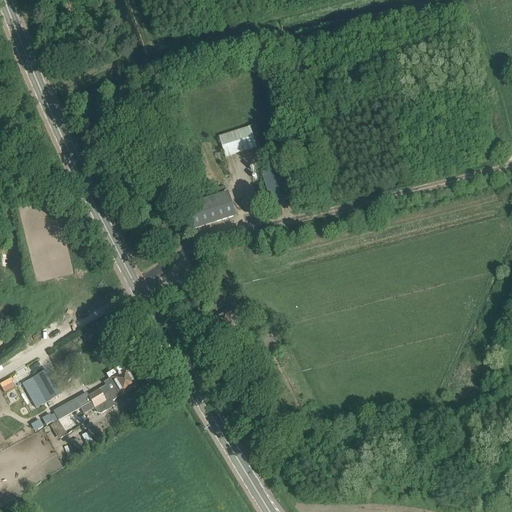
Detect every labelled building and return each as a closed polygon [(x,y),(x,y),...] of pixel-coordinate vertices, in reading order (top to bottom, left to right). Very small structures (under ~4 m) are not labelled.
[(224,158),(260,148),(254,127),(218,136),(224,158)] [(272,204),(293,198),(282,166),(262,173),(272,204)] [(226,193),(187,205),(194,229),(234,216),(232,210),(226,193)] [(212,320),(220,334),(234,327),(229,318),(237,314),(234,308),(212,320)] [(269,333),(255,341),(261,351),(274,344),(269,333)] [(53,413),(58,421),(66,417),(101,396),(131,378),(126,370),(104,383),(106,386),(88,397),(86,394),(53,413)] [(33,379),(46,403),(60,395),(47,371),(33,379)] [(52,425),(61,439),(88,422),(84,415),(94,408),(96,412),(101,414),(106,411),(107,406),(106,403),(119,395),(120,397),(136,387),(131,378),(101,396),(66,417),(58,421),(52,425)] [(88,444),(94,441),(89,432),(83,435),(88,444)] [(71,442),(78,453),(85,449),(78,438),(71,442)]
